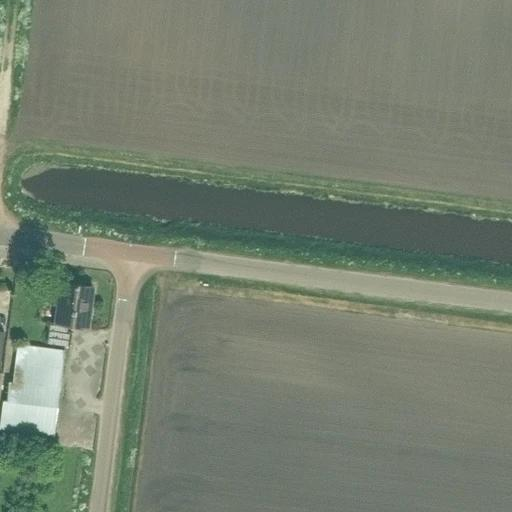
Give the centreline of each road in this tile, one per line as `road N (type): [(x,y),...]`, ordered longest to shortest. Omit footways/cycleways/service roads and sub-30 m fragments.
road 1 (unclassified): [(511,303),(129,254)]
road 2 (unclassified): [(99,511),(129,254)]
road 3 (unclassified): [(129,254),(0,236)]
